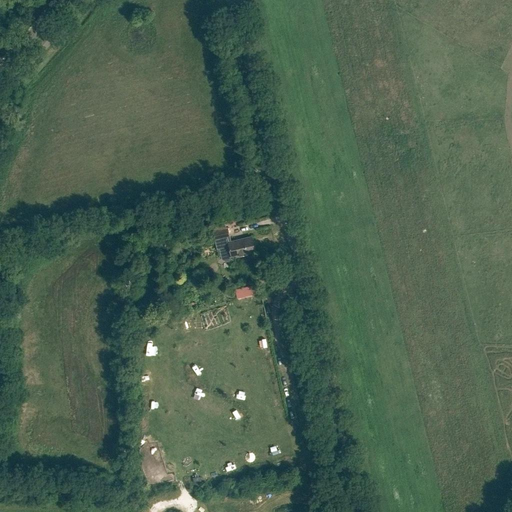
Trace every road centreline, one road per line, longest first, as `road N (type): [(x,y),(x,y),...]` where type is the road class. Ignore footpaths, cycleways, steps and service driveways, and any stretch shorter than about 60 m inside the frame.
road 1 (unclassified): [(358,511),(230,0)]
road 2 (track): [(305,290),(291,294),(323,448),(303,451)]
